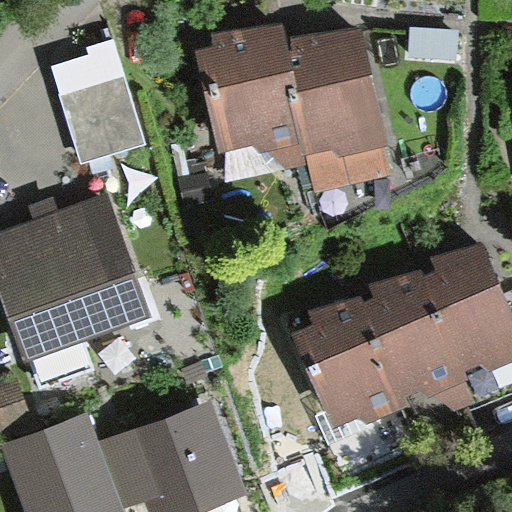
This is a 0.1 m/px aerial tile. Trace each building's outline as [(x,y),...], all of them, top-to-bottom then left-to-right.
[(307,163),(291,96),(301,95),(288,39),(283,17),(212,33),(215,46),(197,51),(228,182),(307,163)] [(359,22),(288,39),(301,95),(291,96),(307,163),(314,194),(396,175),(359,22)] [(458,30),(411,29),(411,58),(457,59),(458,30)] [(90,54),(52,66),(82,165),(146,146),(114,40),(88,47),(90,54)] [(196,150),(173,156),(182,190),(205,184),(196,150)] [(105,194),(0,232),(0,294),(25,362),(150,315),(105,194)] [(435,270),(424,275),(466,383),(511,362),(511,311),(484,245),(430,259),(435,270)] [(421,269),(347,294),(399,411),(433,397),(455,412),(476,402),(466,383),(424,275),(421,269)] [(399,411),(347,294),(308,311),(315,326),(292,336),(333,428),(357,418),(368,424),(399,411)] [(0,383),(0,425),(28,415),(15,379),(0,383)] [(188,511),(244,491),(210,402),(99,444),(123,505),(145,497),(150,511),(188,511)] [(99,444),(90,417),(4,448),(27,511),(125,511),(123,505),(99,444)]
